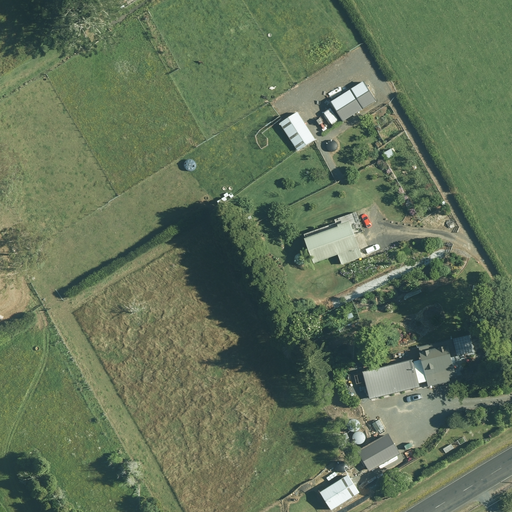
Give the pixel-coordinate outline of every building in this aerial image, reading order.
[(377,102),(370,90),(357,98),(352,90),(331,104),(343,123),(377,102)] [(316,141),(297,113),(280,125),(298,152),(316,141)] [(367,250),(357,219),(305,238),(314,264),(338,256),(342,266),(364,258),(362,251),(367,250)] [(454,382),(445,341),(420,347),(429,388),(454,382)] [(418,388),(412,362),(362,374),(369,400),(418,388)] [(366,442),(357,419),(346,423),(355,446),(366,442)] [(360,493),(349,475),(321,493),(332,511),(360,493)]
